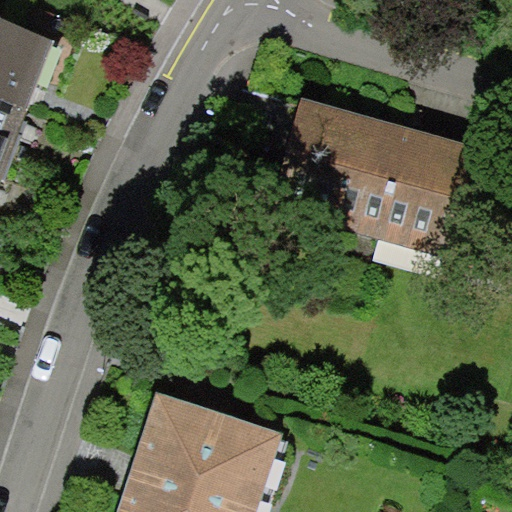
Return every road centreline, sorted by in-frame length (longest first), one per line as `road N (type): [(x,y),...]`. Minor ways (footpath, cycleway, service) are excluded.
road 1 (residential): [(10,511),(71,320),(157,118),(235,1)]
road 2 (residential): [(511,88),(235,1)]
